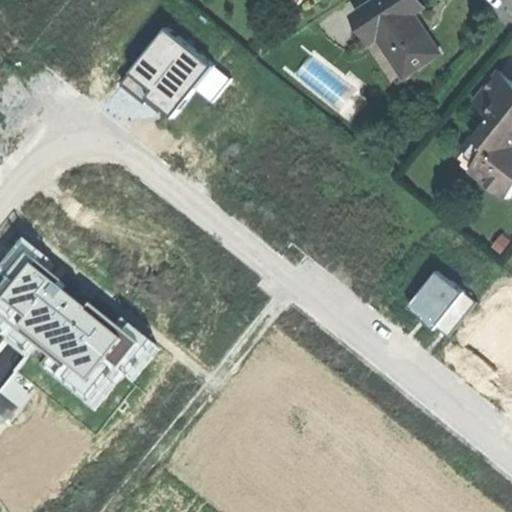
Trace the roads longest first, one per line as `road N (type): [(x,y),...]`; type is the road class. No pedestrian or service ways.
road 1 (residential): [(511,458),(299,280),(74,112),(0,204)]
road 2 (unknown): [(511,7),(110,511)]
